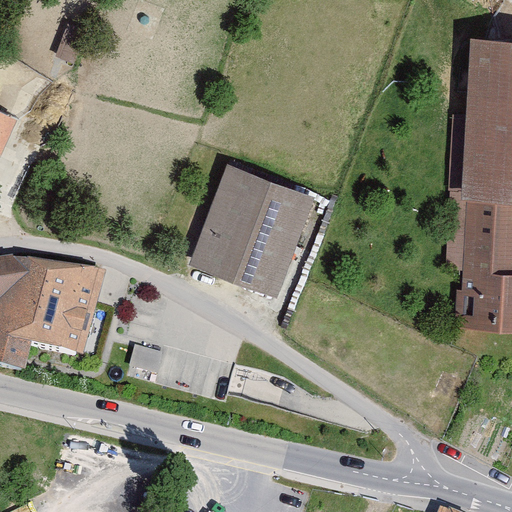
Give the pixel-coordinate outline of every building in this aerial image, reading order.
[(511,39),(473,37),(464,189),(449,188),(444,274),(460,275),(457,331),(511,333),(511,39)] [(0,112),(0,159),(18,121),(0,112)] [(316,195),(229,163),(191,266),(278,298),(316,195)] [(27,263),(0,265),(0,369),(26,376),(34,348),(85,360),(105,287),(27,263)] [(157,370),(160,354),(136,349),(132,365),(157,370)]
